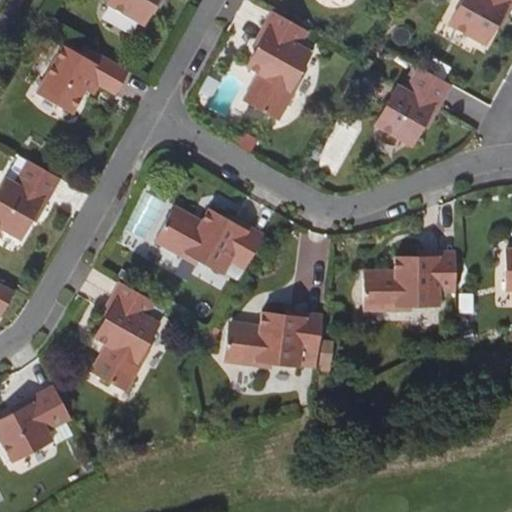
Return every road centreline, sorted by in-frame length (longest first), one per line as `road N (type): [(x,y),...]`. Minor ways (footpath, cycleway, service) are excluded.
road 1 (residential): [(153,117),(325,208),(348,208),(499,160)]
road 2 (residential): [(0,354),(38,322),(153,117)]
road 3 (residential): [(153,117),(217,0)]
